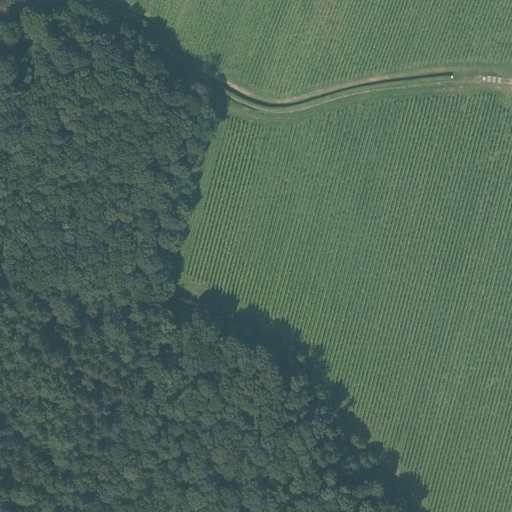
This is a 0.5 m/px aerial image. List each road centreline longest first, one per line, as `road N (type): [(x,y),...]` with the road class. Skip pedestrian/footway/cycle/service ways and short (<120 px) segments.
road 1 (track): [(401,511),(283,336),(158,295),(211,87)]
road 2 (track): [(511,81),(396,85),(267,111),(184,73),(77,8),(40,10),(0,27)]
road 3 (track): [(79,511),(158,295)]
